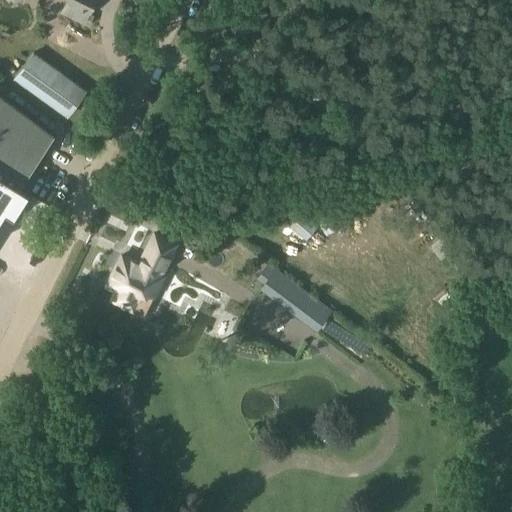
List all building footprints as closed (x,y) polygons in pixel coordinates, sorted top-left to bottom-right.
[(43,44),(58,3),(51,0),(21,0),(9,31),(43,44)] [(68,0),(65,7),(90,19),(98,0),(68,0)] [(35,53),(15,81),(66,117),(86,89),(35,53)] [(0,221),(57,131),(0,88),(0,221)] [(298,216),(287,229),(304,243),(315,230),(298,216)] [(122,255),(107,285),(117,290),(112,299),(132,309),(142,290),(153,295),(163,275),(160,274),(163,265),(164,266),(175,244),(154,233),(143,255),(149,258),(144,266),(122,255)] [(275,269),(263,285),(305,316),(308,313),(320,322),(314,331),(345,355),(359,337),(328,313),(325,317),(312,307),(316,301),(275,269)]
